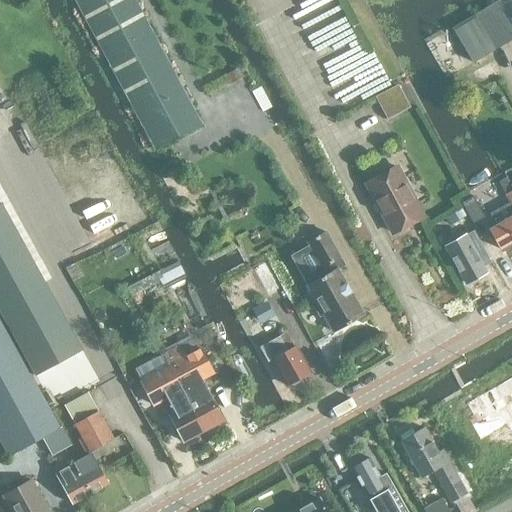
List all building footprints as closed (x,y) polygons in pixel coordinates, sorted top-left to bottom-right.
[(74,0),(150,141),(197,117),(133,0),(74,0)] [(511,0),(499,0),(452,28),(473,63),(511,39),(511,0)] [(238,66),(224,73),(230,84),(244,77),(238,66)] [(394,78),(372,89),(388,119),(410,107),(394,78)] [(394,234),(424,218),(397,167),(367,183),(394,234)] [(511,216),(501,222),(511,240),(511,190),(506,179),(498,184),(504,194),(504,195),(511,209),(511,216)] [(473,223),(484,217),(473,197),(461,203),(473,223)] [(2,203),(0,204),(0,314),(34,376),(82,350),(2,203)] [(445,217),(454,233),(470,224),(460,208),(445,217)] [(326,233),(325,232),(307,242),(308,243),(324,271),(310,279),(312,283),(307,286),(308,287),(315,300),(312,302),(320,316),(323,314),(333,330),(333,331),(333,332),(364,314),(363,313),(333,261),(340,257),(339,256),(326,233)] [(485,273),(464,236),(445,246),(466,284),(485,273)] [(178,261),(159,271),(166,284),(185,274),(178,261)] [(267,301),(252,309),(260,324),(275,316),(267,301)] [(0,318),(0,440),(9,457),(42,439),(51,456),(71,445),(61,427),(59,428),(0,318)] [(267,362),(271,359),(287,387),(310,374),(294,346),(291,347),(283,334),(259,348),(267,362)] [(168,367),(203,432),(222,422),(200,380),(212,373),(200,349),(168,367)] [(183,443),(203,432),(168,367),(140,382),(153,406),(167,399),(174,413),(169,416),(183,443)] [(486,398),(469,408),(495,452),(511,441),(511,405),(499,384),(483,394),(486,398)] [(90,454),(89,452),(112,439),(98,412),(74,425),(81,438),(77,440),(86,456),(90,454)] [(442,450),(437,452),(423,428),(401,441),(421,478),(433,471),(451,502),(466,494),(442,451),(443,451),(442,450)] [(89,493),(107,483),(91,454),(90,454),(86,456),(73,463),(89,493)] [(372,494),(367,497),(375,511),(407,511),(385,472),(379,476),(368,458),(350,468),(365,493),(370,490),(372,494)] [(72,504),(89,493),(73,463),(55,473),(72,504)] [(3,495),(12,511),(48,511),(31,480),(3,495)] [(429,507),(424,510),(424,511),(448,511),(450,511),(442,497),(428,505),(429,507)] [(294,511),(326,511),(319,499),(294,511)]
